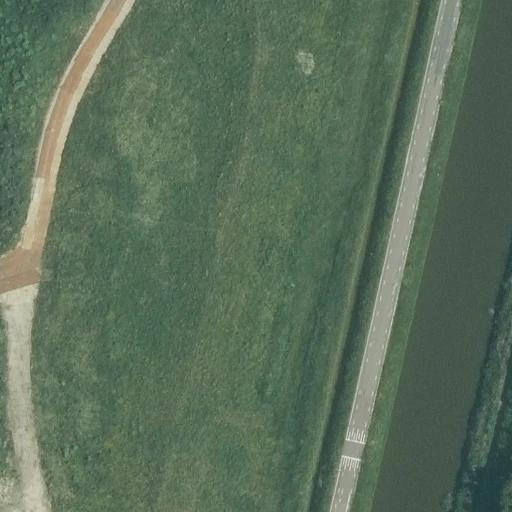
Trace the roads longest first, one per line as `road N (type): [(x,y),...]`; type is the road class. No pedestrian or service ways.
road 1 (tertiary): [(340,511),(452,0)]
road 2 (track): [(31,264),(61,106),(121,0)]
road 3 (track): [(0,271),(31,264),(16,360),(33,511)]
